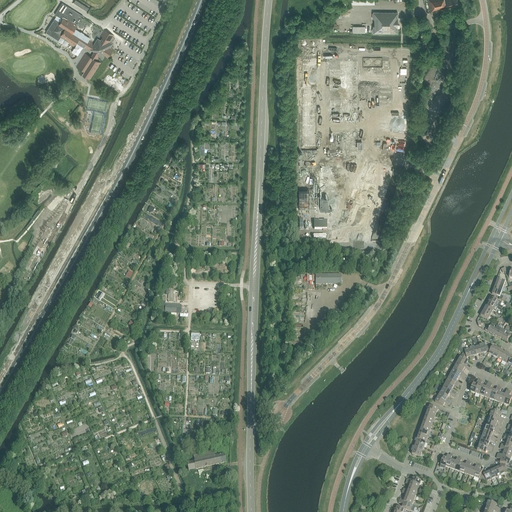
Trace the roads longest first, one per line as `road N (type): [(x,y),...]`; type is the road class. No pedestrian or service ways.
road 1 (secondary): [(251,511),(269,0)]
road 2 (residential): [(280,422),(291,398),(378,304),(456,145),(485,67),(482,0)]
road 3 (primary): [(0,392),(135,148),(201,0)]
road 4 (tertiary): [(364,448),(435,357),(495,237)]
road 5 (track): [(26,281),(134,74)]
road 6 (residential): [(511,390),(473,371),(442,447)]
road 7 (unknown): [(432,112),(452,29),(486,21)]
